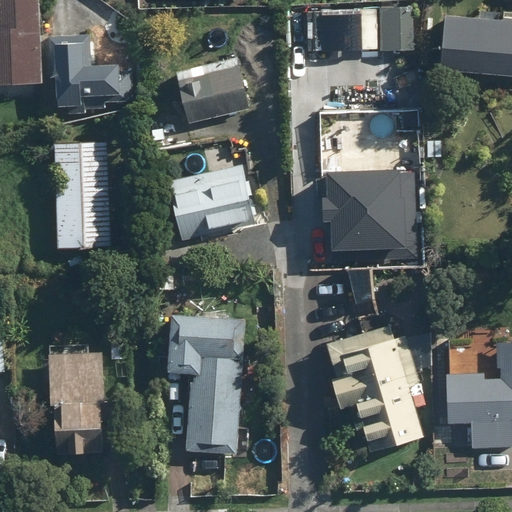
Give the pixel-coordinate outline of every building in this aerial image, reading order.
[(0,0),(0,79),(49,79),(48,0),(0,0)] [(381,61),(381,7),(321,7),(321,60),(381,61)] [(419,8),(387,7),(386,50),(418,51),(419,8)] [(511,15),(452,12),(449,71),(511,74),(511,15)] [(96,36),(56,34),(54,75),(63,76),(62,104),(89,105),(90,88),(128,90),(130,61),(95,59),(96,36)] [(248,53),(179,68),(190,120),(174,123),(179,149),(224,139),(220,119),(260,111),(248,53)] [(416,99),(386,69),(330,125),(347,141),(321,168),(358,205),(384,179),(391,186),(406,170),(400,165),(419,146),(393,122),(416,99)] [(117,140),(66,139),(65,250),(116,250),(117,140)] [(251,162),(171,177),(181,234),(261,220),(251,162)] [(430,223),(376,217),(371,263),(425,269),(430,223)] [(254,313),(181,310),(178,369),(198,370),(194,452),(249,454),(254,313)] [(402,323),(336,340),(345,375),(335,378),(343,409),(365,404),(375,447),(433,432),(420,381),(439,377),(427,331),(405,337),(402,323)] [(511,337),(507,337),(506,372),(457,370),(454,447),(511,449),(511,337)] [(13,340),(0,338),(0,373),(9,374),(13,340)] [(114,351),(56,350),(55,409),(77,409),(77,447),(112,447),(114,351)]
